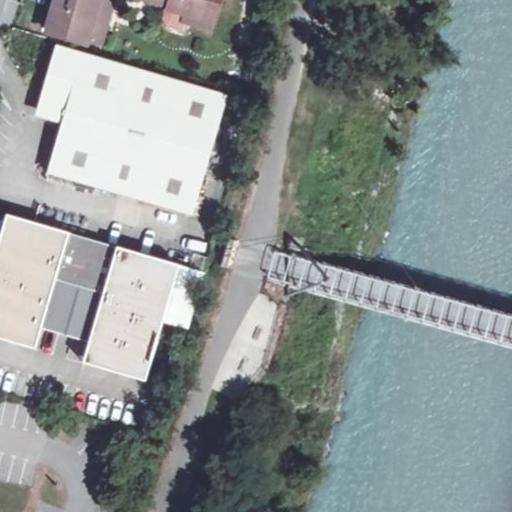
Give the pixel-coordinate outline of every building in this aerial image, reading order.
[(86,43),(88,39),(94,20),(111,25),(117,0),(58,0),(49,32),(86,43)] [(175,0),(173,8),(190,13),(188,22),(206,27),(211,6),(220,8),(222,0),(175,0)] [(214,30),(220,8),(211,6),(206,27),(214,30)] [(104,44),(111,25),(94,20),(88,39),(104,44)] [(190,217),(224,97),(57,48),(40,108),(65,117),(48,175),(190,217)] [(181,267),(9,216),(0,245),(0,340),(37,351),(43,328),(89,343),(83,366),(145,384),(181,267)]
